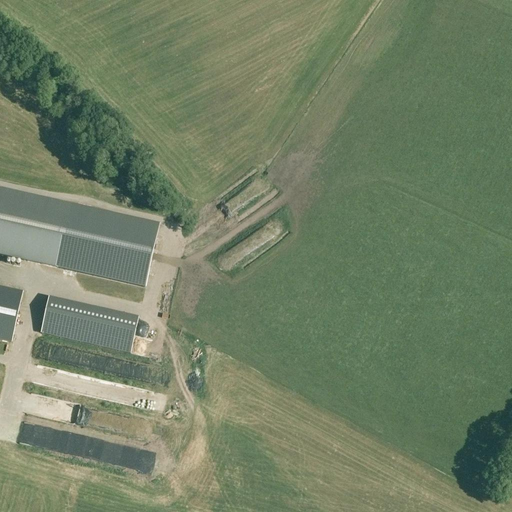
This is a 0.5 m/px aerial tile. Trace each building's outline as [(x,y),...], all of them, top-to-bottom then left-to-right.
[(96,277),(146,288),(160,227),(73,207),(0,190),(0,255),(27,261),(54,267),(96,277)] [(25,282),(39,284),(40,276),(26,274),(25,282)] [(0,340),(12,343),(23,293),(0,287),(0,340)] [(175,330),(177,317),(143,314),(142,327),(175,330)] [(108,428),(135,433),(134,438),(150,441),(154,420),(111,413),(108,428)]
